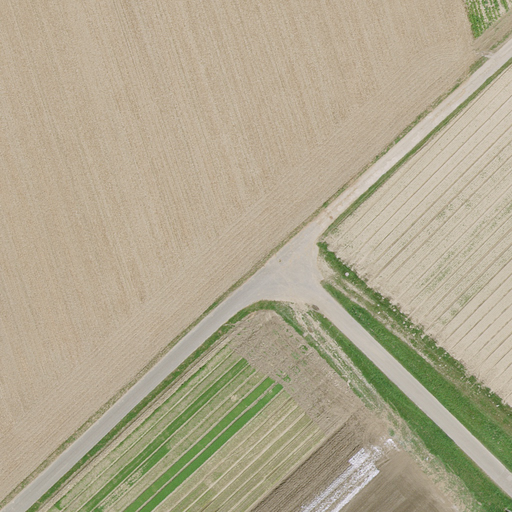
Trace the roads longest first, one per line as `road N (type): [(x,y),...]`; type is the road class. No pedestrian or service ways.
road 1 (track): [(12,511),(281,260)]
road 2 (track): [(511,484),(281,260)]
road 3 (track): [(281,260),(511,48)]
